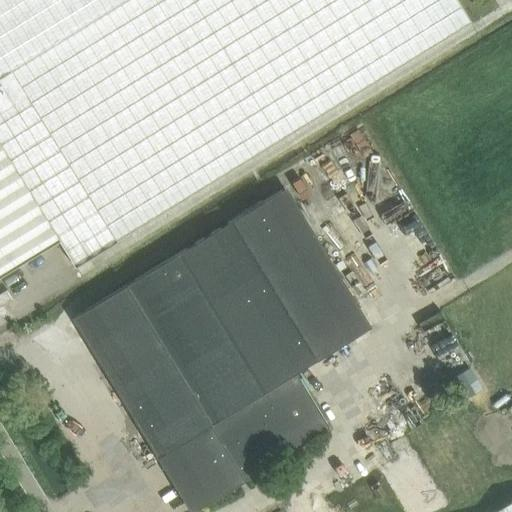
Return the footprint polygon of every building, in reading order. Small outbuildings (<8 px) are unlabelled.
[(0,0),(0,276),(57,241),(59,239),(75,265),(473,23),(458,0),(0,0)] [(296,373),(371,327),(286,188),(77,316),(196,510),(330,428),(296,373)] [(0,306),(13,299),(7,290),(0,294),(0,306)] [(453,378),(466,398),(481,389),(469,369),(453,378)] [(511,511),(511,500),(492,511),(511,511)]
